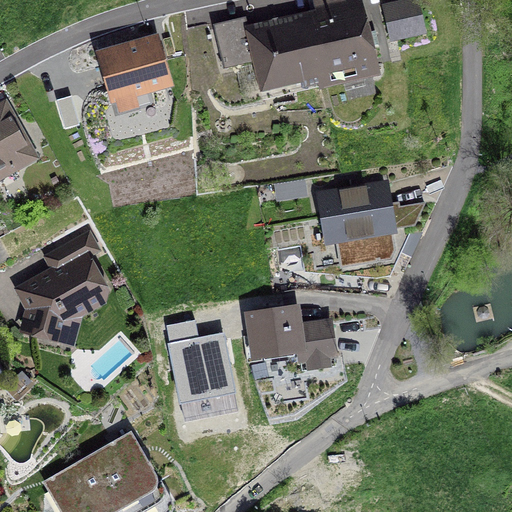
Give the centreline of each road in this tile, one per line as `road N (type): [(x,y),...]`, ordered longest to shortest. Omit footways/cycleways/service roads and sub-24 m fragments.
road 1 (residential): [(400,318),(463,172),(474,0)]
road 2 (residential): [(0,72),(85,30),(188,0)]
road 3 (residential): [(374,399),(233,511)]
